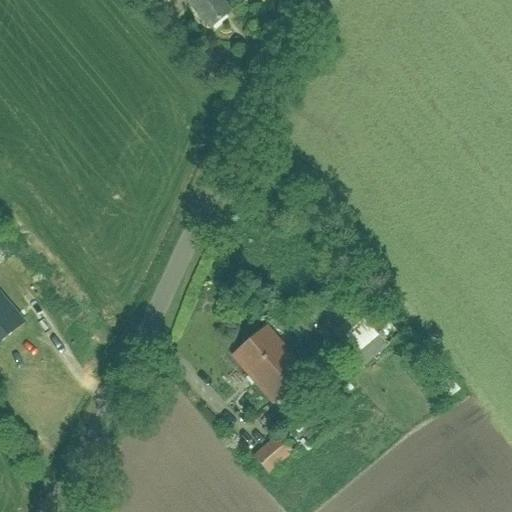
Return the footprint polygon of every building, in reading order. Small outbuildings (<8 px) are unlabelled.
[(208,30),(228,13),(216,0),(185,0),(189,4),(187,5),(208,30)] [(0,343),(23,324),(0,297),(0,343)] [(365,317),(345,331),(356,346),(376,332),(365,317)] [(270,404),(304,375),(264,330),(231,359),(270,404)] [(448,394),(456,388),(448,376),(439,382),(448,394)] [(267,475),(292,454),(276,436),(251,458),(267,475)]
